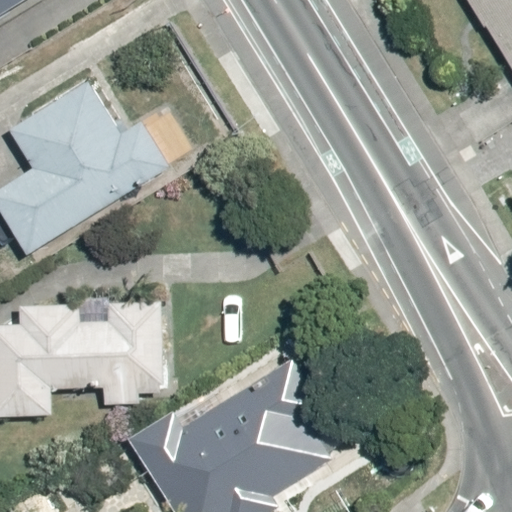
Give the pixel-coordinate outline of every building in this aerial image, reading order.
[(0,0),(0,10),(17,0),(0,0)] [(511,0),(472,0),(511,64),(511,0)] [(37,164),(0,187),(0,201),(31,252),(173,164),(145,118),(124,131),(91,77),(13,125),(37,164)] [(24,321),(0,321),(0,412),(57,411),(57,387),(105,385),(105,403),(142,402),(142,391),(164,390),(162,302),(24,305),(24,321)] [(177,412),(135,439),(181,511),(269,511),(282,504),(277,495),(339,456),(311,411),(322,404),(291,356),(184,424),(177,412)]
